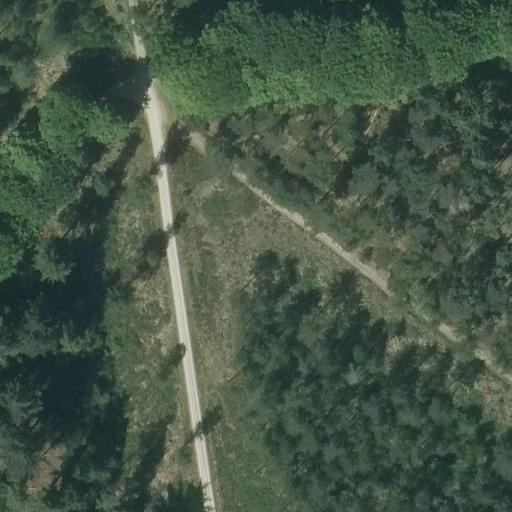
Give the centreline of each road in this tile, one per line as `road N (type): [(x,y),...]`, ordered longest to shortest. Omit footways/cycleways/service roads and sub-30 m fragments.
road 1 (track): [(0,193),(79,113),(187,61),(511,30)]
road 2 (track): [(148,78),(171,112),(511,373)]
road 3 (track): [(148,78),(210,511)]
